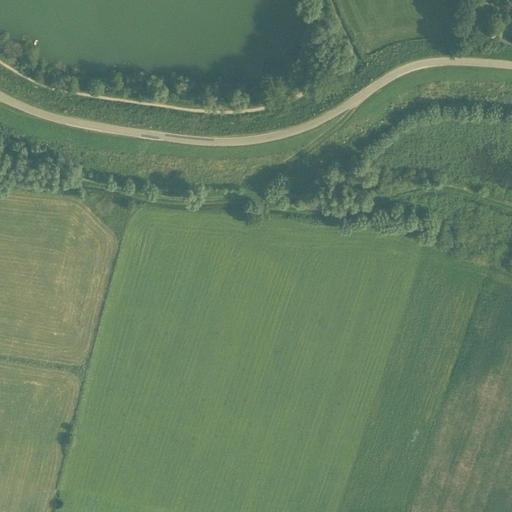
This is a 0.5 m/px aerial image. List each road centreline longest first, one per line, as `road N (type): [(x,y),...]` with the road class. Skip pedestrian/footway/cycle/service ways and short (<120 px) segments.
road 1 (unclassified): [(0,96),(51,119),(237,142),(323,119),(421,63),(511,67)]
road 2 (track): [(356,100),(326,135),(273,170),(262,202)]
